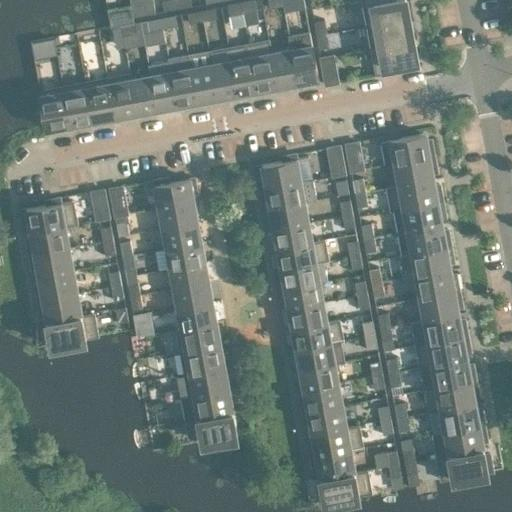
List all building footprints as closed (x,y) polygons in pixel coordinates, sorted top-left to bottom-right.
[(163,10),(163,11),(177,8),(175,0),(168,0),(162,1),(162,2),(164,1),(166,10),(163,10)] [(175,0),(177,8),(191,6),(191,5),(189,6),(187,0),(175,0)] [(255,0),(254,0),(241,2),(243,12),(257,9),(254,9),(253,1),(255,0)] [(405,0),(361,0),(366,25),(409,17),(405,0)] [(229,14),(243,12),(241,2),(227,5),(230,5),(231,14),(229,14)] [(145,5),(131,7),(132,17),(146,14),(144,14),(142,5),(145,5)] [(118,19),(119,19),(132,17),(131,7),(117,10),(119,10),(121,18),(118,19)] [(215,8),(215,7),(201,10),(203,19),(217,17),(217,16),(214,17),(213,8),(215,8)] [(189,22),(203,19),(201,10),(187,12),(187,13),(190,12),(191,21),(189,22)] [(175,15),(161,17),(163,27),(177,24),(176,24),(174,24),(172,16),(175,15)] [(149,29),(163,27),(161,17),(147,20),(149,20),(151,29),(149,29)] [(409,17),(366,25),(371,48),(413,40),(409,17)] [(314,21),(316,35),(326,33),(323,19),(323,22),(315,23),(314,21)] [(136,22),(121,25),(123,34),(137,32),(137,31),(135,32),(133,23),(136,22)] [(319,78),(310,32),(289,36),(291,48),(297,82),(319,78)] [(328,47),(326,33),(316,35),(319,49),(319,46),(328,45),(328,47)] [(54,36),(31,40),(35,58),(57,54),(54,36)] [(272,51),(270,39),(249,43),(257,90),(277,86),(271,51),(272,51)] [(409,69),(407,61),(417,60),(413,40),(371,48),(376,75),(409,69)] [(257,90),(249,43),(229,47),(237,94),(257,90)] [(237,94),(229,47),(209,51),(217,97),(237,94)] [(291,48),(272,51),(271,51),(277,86),(297,82),(291,48)] [(217,97),(209,51),(189,54),(197,101),(217,97)] [(197,101),(189,54),(169,58),(171,70),(177,105),(197,101)] [(338,82),(333,55),(321,57),(326,84),(338,82)] [(177,105),(171,70),(151,74),(157,108),(177,105)] [(131,77),(131,73),(108,77),(115,116),(137,112),(131,77)] [(157,108),(151,74),(131,77),(137,112),(157,108)] [(115,116),(108,77),(85,81),(92,120),(115,116)] [(92,120),(85,81),(63,85),(70,125),(92,120)] [(46,93),(40,94),(43,109),(37,110),(40,125),(46,124),(47,129),(70,125),(63,85),(45,88),(46,93)] [(426,132),(381,141),(385,164),(395,162),(435,155),(431,139),(427,139),(426,132)] [(346,143),(351,171),(364,168),(359,141),(346,143)] [(327,147),(333,175),(345,173),(340,145),(327,147)] [(283,160),(258,165),(261,182),(265,181),(267,188),(301,181),(310,180),(305,156),(297,158),(296,153),(282,155),(283,160)] [(435,155),(395,162),(399,184),(399,185),(434,178),(433,172),(438,171),(435,155)] [(168,177),(154,179),(159,207),(194,201),(193,195),(197,194),(194,177),(168,182),(168,177)] [(362,177),(352,179),(355,193),(365,191),(362,177)] [(340,194),(349,193),(346,178),(337,180),(340,194)] [(399,184),(387,186),(392,209),(393,209),(443,200),(440,183),(435,184),(434,178),(399,185),(399,184)] [(301,181),(267,188),(270,208),(305,201),(313,199),(310,180),(301,181)] [(123,185),(110,187),(115,216),(128,213),(123,185)] [(104,189),(91,191),(97,219),(109,217),(104,189)] [(358,207),(367,205),(365,191),(355,193),(358,207)] [(65,226),(77,223),(73,200),(61,202),(60,197),(46,199),(47,204),(22,209),(25,226),(29,225),(30,231),(65,225),(65,226)] [(350,199),(341,201),(343,214),(353,212),(350,199)] [(443,200),(393,209),(397,232),(443,223),(441,216),(446,216),(443,200)] [(194,201),(159,207),(163,227),(198,221),(194,201)] [(305,201),(270,208),(274,228),(309,221),(305,201)] [(346,228),(355,227),(353,212),(343,214),(346,228)] [(119,236),(128,234),(126,220),(125,220),(126,222),(117,224),(117,221),(116,221),(119,236)] [(198,221),(163,227),(167,247),(202,241),(198,221)] [(309,221),(274,228),(278,248),(312,241),(312,240),(309,221)] [(370,222),(361,224),(363,238),(373,236),(370,222)] [(443,223),(397,232),(402,254),(451,245),(448,228),(444,229),(443,223)] [(32,238),(27,238),(30,255),(69,247),(65,226),(65,225),(30,231),(32,238)] [(102,227),(101,227),(104,241),(113,239),(111,225),(110,225),(111,228),(102,229),(102,227)] [(366,251),(375,250),(373,236),(363,238),(366,251)] [(316,262),(328,260),(324,238),(312,240),(312,241),(278,248),(281,268),(316,261),(316,262)] [(116,253),(113,239),(104,241),(107,255),(107,252),(115,251),(116,253)] [(358,239),(348,241),(351,254),(360,252),(358,239)] [(120,242),(123,256),(132,254),(129,240),(129,242),(121,244),(120,242)] [(167,248),(155,250),(158,269),(170,267),(205,261),(202,241),(167,247),(167,248)] [(402,254),(400,254),(404,277),(416,274),(451,268),(450,261),(454,260),(451,245),(402,254)] [(33,271),(38,270),(39,276),(74,270),(69,247),(30,255),(33,271)] [(353,269),(363,267),(360,252),(351,254),(353,269)] [(134,268),(135,268),(132,254),(123,256),(125,269),(126,269),(125,267),(134,265),(134,268)] [(205,261),(170,267),(174,287),(209,281),(205,261)] [(316,261),(281,268),(285,288),(320,281),(316,262),(316,261)] [(379,267),(369,269),(372,283),(381,281),(379,267)] [(451,268),(416,274),(420,297),(460,290),(457,273),(452,274),(451,268)] [(40,282),(35,283),(38,299),(78,292),(74,270),(39,276),(40,282)] [(110,272),(112,286),(122,284),(119,270),(119,273),(111,274),(110,272)] [(365,279),(356,281),(358,295),(367,293),(365,279)] [(128,282),(127,282),(130,296),(139,294),(137,280),(136,280),(137,282),(128,284),(128,282)] [(209,281),(174,287),(178,308),(213,301),(209,281)] [(320,281),(285,288),(289,308),(324,301),(320,281)] [(374,296),(384,295),(381,281),(372,283),(374,296)] [(124,298),(122,284),(112,286),(115,300),(115,297),(123,296),(124,298)] [(460,290),(420,297),(424,319),(459,313),(458,306),(463,305),(460,290)] [(41,316),(46,315),(47,321),(82,315),(82,314),(78,292),(38,299),(41,316)] [(361,309),(370,307),(367,293),(358,295),(361,309)] [(142,308),(139,294),(130,296),(133,310),(133,309),(133,307),(141,305),(142,308)] [(213,301),(178,308),(182,327),(182,328),(216,321),(213,301)] [(324,301),(289,308),(293,328),(327,322),(327,321),(324,301)] [(129,321),(126,307),(116,308),(119,322),(120,322),(119,320),(128,318),(128,321),(129,321)] [(151,309),(134,312),(135,320),(152,317),(151,309)] [(93,312),(82,314),(82,315),(47,321),(48,327),(44,328),(47,345),(66,342),(67,348),(82,345),(81,339),(98,336),(93,312)] [(387,312),(377,314),(380,327),(389,326),(387,312)] [(424,319),(412,321),(416,343),(428,341),(428,342),(468,334),(465,318),(460,319),(459,313),(424,319)] [(339,319),(327,321),(327,322),(293,328),(296,348),(341,339),(343,339),(339,319)] [(372,320),(363,321),(365,335),(375,333),(372,320)] [(182,327),(177,328),(181,351),(221,344),(216,321),(182,328),(182,327)] [(383,342),(392,340),(389,326),(380,327),(383,342)] [(368,349),(378,347),(375,333),(365,335),(368,349)] [(428,341),(416,343),(421,367),(433,365),(432,364),(468,358),(466,351),(471,350),(468,334),(428,342),(428,341)] [(341,339),(296,348),(300,368),(335,362),(345,360),(341,339)] [(221,344),(181,351),(185,374),(225,366),(221,344)] [(395,357),(386,359),(388,372),(398,371),(395,357)] [(433,365),(421,367),(425,389),(437,386),(437,387),(476,379),(473,363),(469,363),(468,358),(432,364),(433,365)] [(380,360),(371,362),(373,375),(382,373),(380,360)] [(335,362),(300,368),(304,388),(338,382),(335,362)] [(225,366),(185,374),(189,396),(229,389),(225,366)] [(391,386),(400,385),(398,371),(388,372),(391,386)] [(376,389),(385,387),(382,373),(373,375),(376,389)] [(476,379),(437,387),(441,409),(476,402),(475,396),(479,395),(476,379)] [(305,395),(300,395),(303,412),(343,404),(338,382),(304,388),(305,395)] [(189,396),(182,397),(186,420),(233,411),(229,389),(189,396)] [(404,402),(394,403),(397,417),(406,416),(404,402)] [(476,402),(441,409),(445,432),(485,424),(482,407),(477,408),(476,402)] [(306,428),(311,427),(312,433),(347,427),(347,426),(343,404),(303,412),(306,428)] [(388,405),(379,406),(381,420),(391,418),(388,405)] [(234,441),(232,435),(237,434),(233,411),(186,420),(190,437),(201,435),(202,441),(217,438),(218,444),(234,441)] [(399,431),(409,429),(406,416),(397,417),(399,431)] [(384,434),(393,432),(391,418),(381,420),(384,434)] [(313,439),(308,440),(311,456),(351,449),(351,450),(363,447),(358,424),(347,426),(347,427),(312,433),(313,439)] [(445,432),(433,434),(437,456),(484,447),(483,441),(488,440),(485,424),(445,432)] [(412,447),(402,448),(405,462),(415,460),(412,447)] [(484,447),(437,456),(442,479),(458,476),(459,482),(475,479),(474,473),(493,469),(490,452),(486,453),(484,447)] [(314,473),(319,472),(320,478),(355,472),(355,471),(351,450),(351,449),(311,456),(314,473)] [(397,449),(387,451),(390,465),(399,463),(397,449)] [(408,476),(417,474),(415,460),(405,462),(408,476)] [(392,479),(402,477),(399,463),(390,465),(392,479)] [(339,498),(340,504),(355,501),(354,496),(371,492),(367,469),(355,471),(355,472),(320,478),(322,484),(317,485),(320,502),(339,498)]
